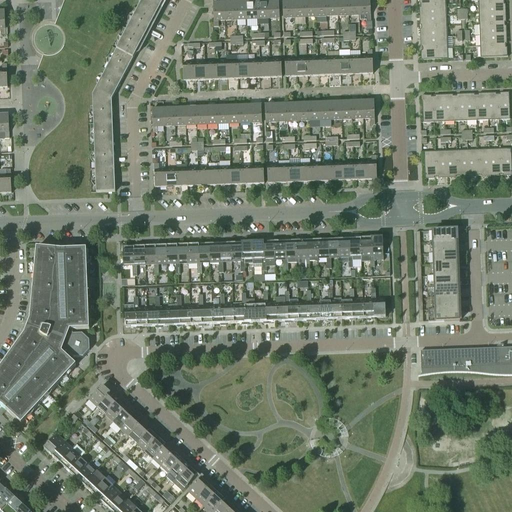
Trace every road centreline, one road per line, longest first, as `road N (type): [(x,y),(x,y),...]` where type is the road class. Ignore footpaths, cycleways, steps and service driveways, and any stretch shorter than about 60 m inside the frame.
road 1 (residential): [(268,511),(113,370),(113,357),(478,340)]
road 2 (residential): [(135,220),(131,102),(187,0)]
road 3 (tertiary): [(342,212),(135,220)]
road 4 (residential): [(478,340),(474,207)]
road 5 (tertiary): [(135,220),(12,224)]
road 6 (residential): [(401,197),(396,77)]
